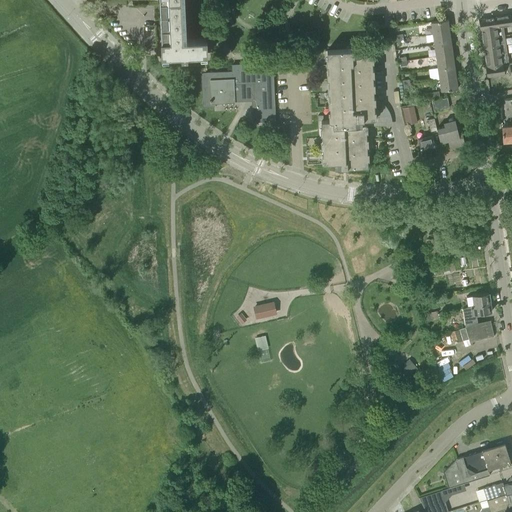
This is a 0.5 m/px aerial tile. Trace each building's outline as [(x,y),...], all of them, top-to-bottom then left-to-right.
[(162,0),(163,3),(165,40),(161,40),(162,56),(182,55),(182,58),(188,58),(188,54),(208,53),(207,38),(184,39),(181,0),(162,0)] [(503,27),(511,26),(511,25),(511,22),(511,15),(480,19),(481,30),(482,29),(503,27)] [(431,22),(433,34),(450,31),(448,19),(431,22)] [(503,27),(482,29),(483,38),(505,35),(503,27)] [(450,31),(433,34),(435,45),(451,42),(450,31)] [(505,35),(483,38),(485,48),(506,45),(505,35)] [(451,42),(435,45),(436,56),(453,54),(451,42)] [(507,54),(506,45),(485,48),(486,57),(507,54)] [(382,109),(374,110),(372,54),(361,54),(360,48),(327,50),(330,120),(321,120),(323,163),(335,163),(335,169),(368,167),(366,125),(388,124),(387,118),(389,118),(387,113),(383,107),(382,109)] [(453,54),(436,56),(438,67),(455,65),(453,54)] [(487,66),(509,63),(507,54),(486,57),(487,66)] [(214,103),(234,102),(234,101),(242,100),(254,100),(255,110),(253,110),(253,122),(262,121),(262,127),(275,126),(273,63),(232,65),(233,71),(202,73),(203,106),(214,106),(214,103)] [(509,63),(487,66),(486,66),(488,76),(511,73),(510,63),(509,63)] [(455,65),(438,67),(439,79),(456,76),(455,65)] [(456,76),(439,79),(441,91),(458,88),(456,76)] [(439,91),(423,93),(424,100),(440,97),(439,91)] [(448,97),(431,101),(433,110),(449,107),(448,97)] [(417,123),(413,105),(403,108),(406,125),(417,123)] [(438,132),(437,128),(434,119),(429,120),(432,134),(438,132)] [(437,128),(438,132),(440,142),(452,139),(452,138),(463,135),(462,130),(458,131),(455,119),(444,122),(445,126),(437,128)] [(511,141),(511,125),(502,126),(503,142),(511,141)] [(432,135),(418,139),(422,155),(436,152),(432,135)] [(490,303),(489,292),(473,295),(473,296),(468,297),(469,306),(474,305),(490,303)] [(255,307),(257,316),(276,312),(273,302),(255,307)] [(463,307),(466,325),(478,321),(477,313),(491,311),(490,303),(474,305),(469,306),(463,307)] [(478,321),(466,325),(470,341),(495,334),(491,320),(478,322),(478,321)] [(459,329),(463,340),(469,339),(465,327),(459,329)] [(267,334),(258,336),(261,361),(271,360),(267,334)] [(404,364),(410,370),(415,365),(409,359),(404,364)] [(457,458),(443,472),(448,488),(490,475),(488,469),(511,461),(511,460),(511,461),(505,443),(457,458)] [(510,483),(504,484),(503,481),(484,487),(488,499),(511,491),(511,477),(509,480),(510,483)] [(446,503),(442,490),(419,497),(425,508),(446,503)] [(489,506),(482,508),(480,511),(495,511),(504,509),(505,509),(508,502),(511,501),(511,491),(488,499),(487,500),(489,506)]
